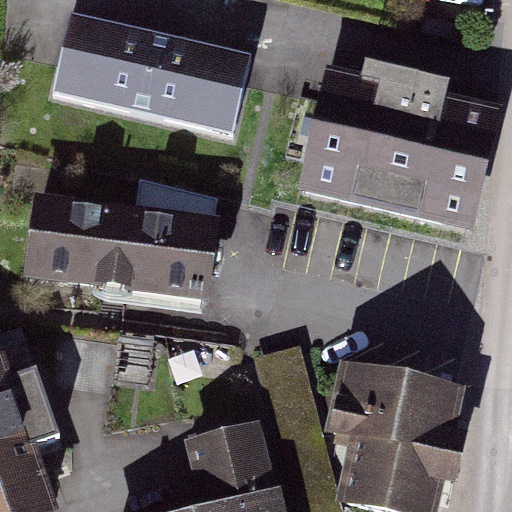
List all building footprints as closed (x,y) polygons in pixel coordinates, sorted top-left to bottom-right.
[(232,58),(55,19),(38,96),(215,135),(232,58)] [(488,118),(334,84),(311,187),(465,221),(488,118)] [(200,230),(19,202),(7,276),(188,304),(200,230)] [(1,367),(0,367),(0,511),(33,511),(32,510),(47,505),(30,455),(60,445),(39,383),(10,393),(1,367)] [(430,511),(454,399),(350,377),(338,434),(361,439),(347,504),(386,511),(430,511)] [(209,511),(251,511),(266,509),(249,437),(195,450),(209,511)]
